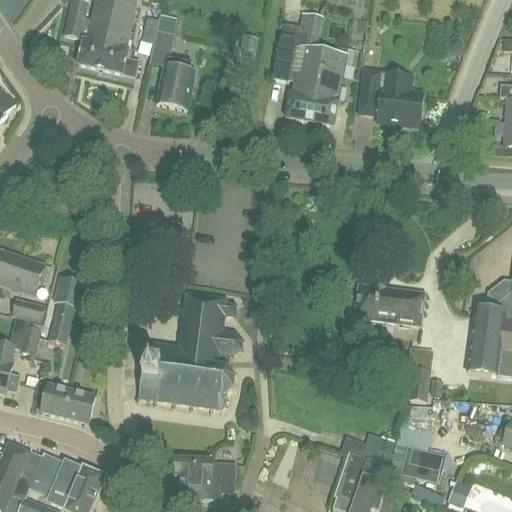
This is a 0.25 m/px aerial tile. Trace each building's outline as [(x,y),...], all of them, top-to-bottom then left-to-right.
[(135,80),(138,65),(127,62),(130,50),(126,49),(137,0),(95,0),(90,24),(83,23),(87,5),(71,2),(63,38),(83,43),(77,68),(122,78),(122,77),(135,80)] [(300,29),(284,26),(281,42),(297,45),(296,50),(300,50),(291,96),(289,95),(285,121),(333,130),(346,59),(316,53),(322,19),(302,16),(300,29)] [(153,47),(150,66),(164,69),(156,108),(187,114),(195,75),(190,73),(191,65),(169,60),(174,38),(177,22),(160,18),(159,24),(153,47)] [(142,45),(152,47),(158,23),(147,21),(142,45)] [(243,41),(241,51),(255,54),(257,44),(243,41)] [(281,42),(279,41),(272,83),(288,86),(296,50),(297,45),(281,42)] [(511,42),(503,42),(502,52),(511,52),(511,42)] [(414,79),(364,73),(358,116),(375,118),(375,117),(378,118),(377,125),(402,127),(402,124),(419,126),(422,98),(412,97),(414,79)] [(511,88),(500,88),(499,100),(506,101),(511,100),(511,88)] [(0,126),(15,107),(0,94),(0,126)] [(511,150),(511,125),(505,125),(504,149),(503,150),(509,150),(511,150)] [(491,160),(509,161),(509,150),(503,150),(504,149),(492,148),(491,160)] [(372,193),(355,196),(357,207),(374,204),(372,193)] [(0,287),(34,299),(39,284),(47,287),(53,272),(44,269),(1,254),(0,257),(0,287)] [(65,347),(74,310),(79,311),(85,287),(60,281),(54,305),(58,306),(49,343),(65,347)] [(511,287),(505,287),(491,298),(489,314),(475,312),(467,375),(497,379),(497,378),(511,380),(511,287)] [(421,331),(424,296),(357,288),(353,322),(421,331)] [(156,410),(156,406),(172,408),(171,412),(175,412),(175,408),(190,410),(189,414),(193,415),(193,410),(210,413),(209,417),(212,417),(213,413),(219,414),(220,417),(223,416),(222,414),(224,411),(226,412),(228,410),(225,409),(226,406),(228,405),(228,403),(226,403),(227,398),(231,395),(234,397),(236,394),(233,392),(234,384),(237,383),(237,379),(233,380),(228,374),(230,371),(229,370),(230,360),(231,360),(232,362),(234,361),(234,359),(239,355),(242,356),(243,354),(241,353),(242,346),(244,345),(243,343),(241,344),(236,339),(237,336),(235,336),(234,338),(222,336),(222,333),(225,334),(225,331),(222,331),(224,320),(227,321),(227,320),(232,320),(234,323),(236,321),(234,319),(235,311),(237,309),(236,308),(234,309),(225,308),(226,306),(228,304),(226,302),(224,304),(213,302),(214,299),(211,299),(210,302),(201,301),(201,298),(199,297),(198,300),(188,299),(186,297),(183,298),(185,301),(184,312),(181,312),(180,315),(183,315),(182,326),(179,325),(179,328),(181,328),(180,338),(177,338),(177,341),(180,341),(178,351),(164,349),(165,345),(162,344),(161,348),(149,347),(146,343),(143,345),(146,349),(138,401),(135,404),(137,406),(140,403),(153,405),(153,409),(156,410)] [(16,302),(11,320),(16,321),(40,327),(45,309),(16,302)] [(42,328),(40,327),(16,321),(13,331),(25,334),(19,356),(34,360),(42,328)] [(0,397),(5,398),(6,394),(16,397),(20,380),(10,377),(12,367),(10,367),(14,350),(9,349),(0,346),(0,397)] [(430,374),(413,372),(409,404),(426,406),(430,374)] [(47,388),(40,416),(64,422),(71,394),(47,388)] [(88,428),(95,400),(71,394),(64,422),(88,428)] [(474,409),(500,410),(500,397),(475,395),(474,409)] [(411,422),(410,433),(431,435),(432,411),(407,410),(406,421),(411,422)] [(247,419),(241,419),(236,423),(236,429),(240,433),(247,433),(251,429),(251,423),(247,419)] [(511,424),(502,446),(511,450),(511,424)] [(368,437),(361,459),(389,469),(396,446),(368,437)] [(438,488),(445,461),(407,451),(400,478),(438,488)] [(23,511),(27,503),(32,493),(42,468),(5,452),(2,458),(0,457),(0,511),(23,511)] [(334,498),(338,499),(334,510),(338,511),(379,511),(390,470),(349,456),(334,498)] [(42,468),(32,493),(47,499),(46,502),(66,511),(65,511),(91,511),(104,483),(102,478),(83,470),(82,472),(66,466),(65,468),(46,459),(42,468)] [(220,503),(221,497),(234,498),(236,467),(212,466),(212,463),(174,461),(174,480),(179,480),(178,502),(210,504),(210,503),(220,503)] [(453,491),(448,505),(463,511),(471,491),(456,484),(453,491)] [(27,503),(23,511),(34,511),(37,507),(27,503)]
